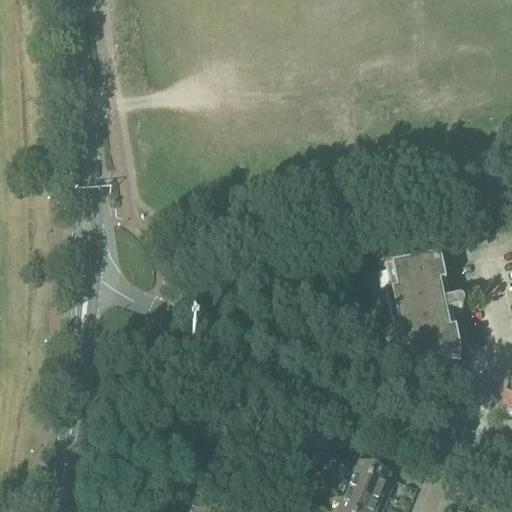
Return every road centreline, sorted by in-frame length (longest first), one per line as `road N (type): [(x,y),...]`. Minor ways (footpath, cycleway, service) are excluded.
road 1 (residential): [(464,436),(87,278)]
road 2 (tertiary): [(87,278),(70,0)]
road 3 (tertiary): [(55,511),(87,278)]
road 4 (residential): [(464,436),(504,346),(490,254)]
